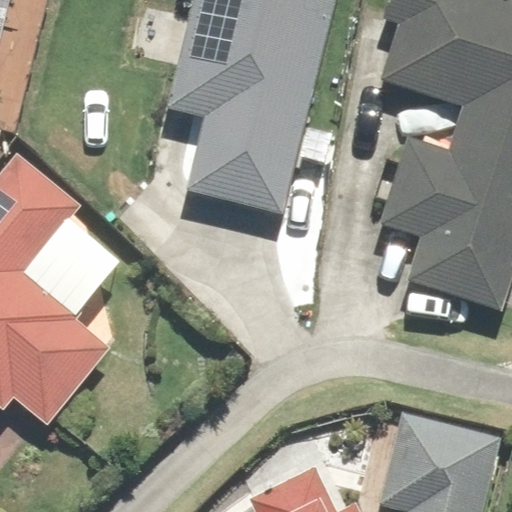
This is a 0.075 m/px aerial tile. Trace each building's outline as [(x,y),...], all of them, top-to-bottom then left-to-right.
[(342,0),(196,0),(172,108),(206,116),(188,192),(292,216),(342,0)] [(511,287),(511,5),(492,0),(393,0),(388,24),(397,27),(383,82),(467,104),(455,152),(404,138),(382,223),(426,235),(414,281),(507,306),(511,287)] [(111,345),(76,318),(121,260),(69,220),(85,200),(25,154),(0,185),(0,410),(7,415),(17,402),(48,426),(111,345)] [(488,511),(505,442),(402,418),(381,506),(404,511),(488,511)] [(339,511),(319,468),(270,491),(279,511),(339,511)]
